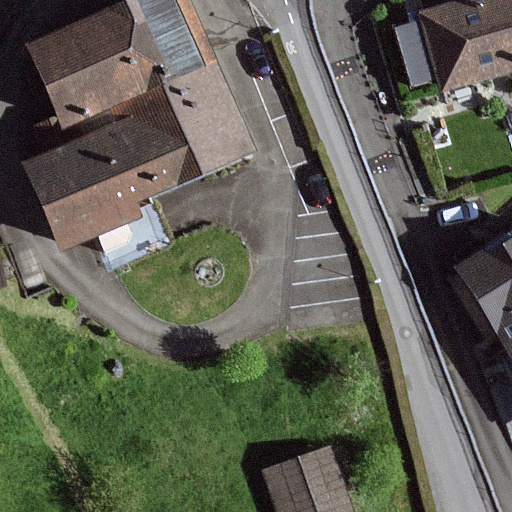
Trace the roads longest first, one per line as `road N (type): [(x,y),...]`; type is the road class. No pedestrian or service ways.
road 1 (residential): [(285,0),(473,511)]
road 2 (residential): [(328,0),(344,64),(511,494)]
